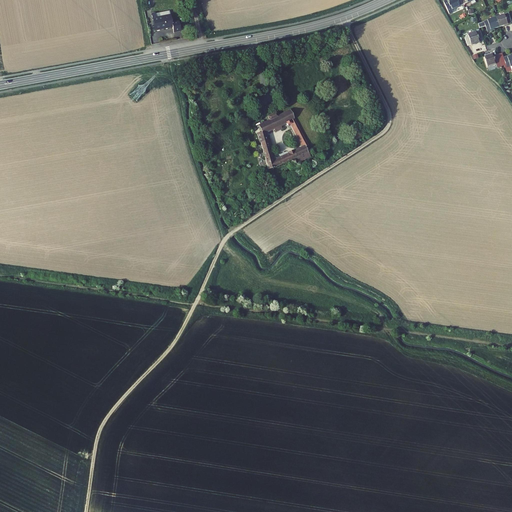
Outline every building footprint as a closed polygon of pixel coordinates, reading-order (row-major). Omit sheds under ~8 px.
[(448,0),(447,1),(444,2),(449,14),(453,12),(451,10),(463,5),(461,0),(448,0)] [(171,21),(164,22),(163,18),(156,19),(155,14),(151,15),(154,32),(173,28),(174,33),(179,32),(177,22),(172,24),(171,21)] [(508,14),(496,17),(499,27),(505,25),(506,26),(511,24),(508,14)] [(487,32),(493,30),(493,29),(499,27),(496,17),(484,22),(487,32)] [(483,38),(480,31),(465,36),(468,46),(480,42),(479,39),(483,38)] [(511,56),(510,57),(509,56),(504,58),(502,53),(498,55),(501,66),(505,65),(507,72),(511,70),(511,56)] [(498,55),(494,56),(493,54),(484,57),(488,67),(496,64),(498,68),(501,66),(498,55)] [(260,143),(263,143),(271,170),(272,170),(302,156),(308,153),(308,152),(312,150),(294,114),(294,113),(293,112),(292,111),(283,116),(282,114),(259,124),(263,133),(258,134),(260,143)]
